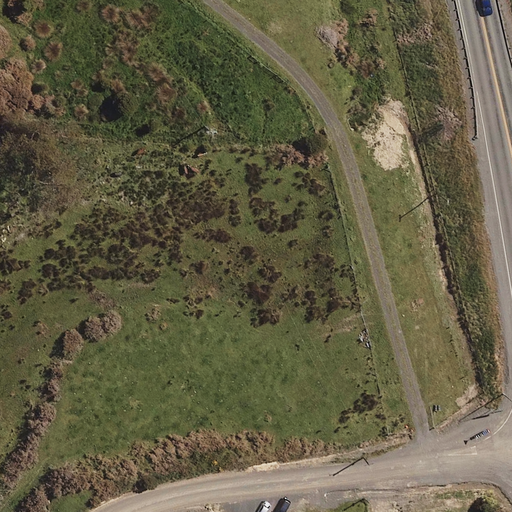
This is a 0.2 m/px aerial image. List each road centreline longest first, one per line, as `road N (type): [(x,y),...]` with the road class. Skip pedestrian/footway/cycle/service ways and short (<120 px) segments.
road 1 (track): [(172,511),(511,451)]
road 2 (trunk): [(511,131),(479,0)]
